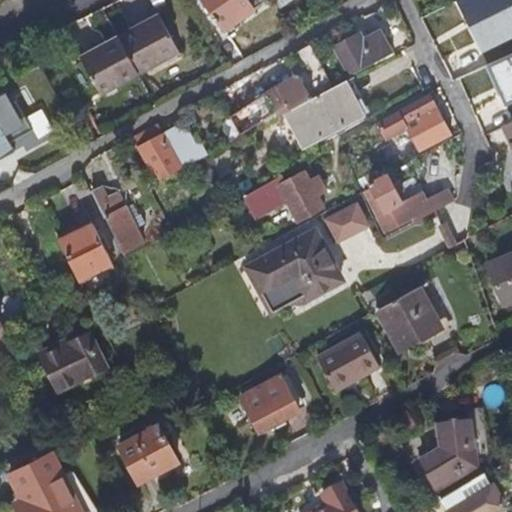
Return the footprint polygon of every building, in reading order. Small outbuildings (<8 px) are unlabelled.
[(245,0),(201,0),(224,32),(254,11),(245,0)] [(511,20),(511,11),(506,0),(470,0),(479,19),(486,33),(511,20)] [(160,16),(82,58),(102,96),(180,53),(160,16)] [(476,48),(486,33),(479,19),(460,28),(476,48)] [(511,29),(490,40),(500,60),(511,54),(511,29)] [(334,49),(349,76),(373,63),(378,65),(395,56),(380,34),(363,43),(359,36),(334,49)] [(309,73),(320,67),(308,44),(292,56),(297,66),(306,68),(309,73)] [(274,114),(276,118),(310,100),(297,76),(278,86),(278,87),(229,118),(239,136),(274,114)] [(332,89),(295,109),(313,144),(367,114),(348,81),(332,89)] [(428,96),(375,124),(384,141),(407,129),(419,151),(449,135),(428,96)] [(16,100),(0,108),(0,159),(14,151),(10,142),(33,130),(16,100)] [(133,138),(157,182),(203,158),(199,150),(187,157),(174,131),(163,137),(157,125),(133,138)] [(511,134),(508,126),(499,129),(507,145),(511,142),(511,134)] [(280,178),(243,197),(255,219),(285,202),(296,222),(323,209),(319,202),(308,182),(304,173),(284,184),(280,178)] [(383,214),(401,204),(396,195),(404,192),(399,182),(392,186),(386,175),(374,181),(377,185),(370,189),(383,214)] [(317,177),(308,182),(319,202),(328,197),(317,177)] [(422,202),(429,214),(451,203),(444,190),(422,202)] [(429,214),(422,202),(418,195),(401,204),(412,224),(429,214)] [(99,206),(126,259),(135,254),(133,248),(143,243),(135,227),(132,221),(126,209),(124,209),(119,198),(99,206)] [(334,208),(345,236),(373,225),(363,198),(334,208)] [(138,218),(132,221),(135,227),(141,224),(138,218)] [(92,225),(58,242),(78,282),(112,265),(92,225)] [(316,234),(249,270),(263,294),(294,278),(306,301),(341,282),(316,234)] [(501,306),(511,300),(511,254),(484,266),(501,306)] [(419,288),(378,311),(399,349),(440,327),(419,288)] [(0,327),(0,351),(11,346),(3,326),(0,327)] [(40,358),(58,393),(107,368),(89,332),(40,358)] [(361,335),(318,359),(334,388),(360,374),(362,377),(379,368),(361,335)] [(360,374),(334,388),(336,392),(362,377),(360,374)] [(280,378),(241,399),(259,433),(299,413),(280,378)] [(437,493),(489,462),(484,415),(455,418),(456,427),(439,429),(441,453),(421,464),(437,493)] [(119,447),(138,485),(178,464),(158,426),(119,447)] [(80,511),(52,455),(10,476),(23,501),(16,505),(19,511),(80,511)] [(486,477),(443,503),(447,511),(506,511),(486,477)] [(320,511),(365,511),(360,504),(354,507),(344,490),(324,502),(327,508),(320,511)]
